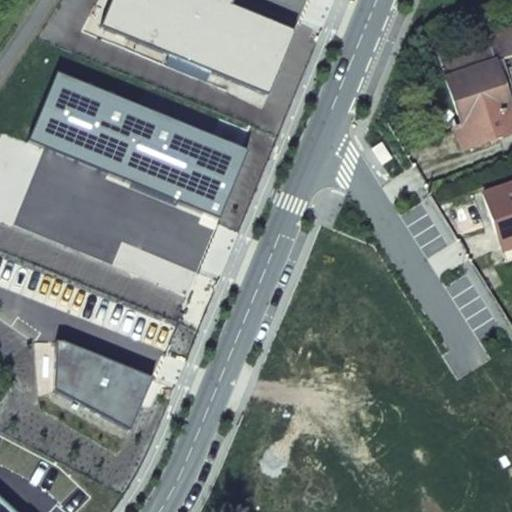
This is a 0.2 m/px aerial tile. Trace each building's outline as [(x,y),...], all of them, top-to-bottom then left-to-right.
[(111,0),(100,28),(266,95),(291,32),(229,6),(230,0),(111,0)] [(511,24),(432,53),(467,146),(511,129),(511,125),(488,62),(511,52),(511,24)] [(55,73),(27,140),(219,220),(247,152),(55,73)] [(372,150),(382,166),(392,159),(381,143),(372,150)] [(511,186),(484,197),(503,249),(511,245),(511,186)] [(62,343),(53,343),(54,391),(129,430),(150,380),(62,343)] [(0,511),(11,511),(0,501),(0,511)]
